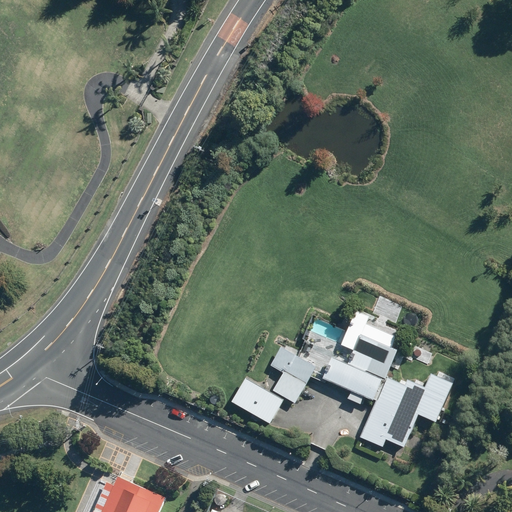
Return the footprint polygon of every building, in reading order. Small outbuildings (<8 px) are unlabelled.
[(375,401),(379,403),(362,439),(384,449),(387,441),(404,449),(429,398),(388,378),(399,354),(375,343),(368,358),(357,353),(350,368),(335,360),(325,381),(352,394),(349,401),(361,406),(365,399),(374,403),(375,401)] [(279,384),(275,392),(296,405),(317,370),(283,349),(272,367),(285,375),(282,381),(278,378),(276,382),(279,384)] [(184,386),(166,377),(162,385),(180,394),(184,386)] [(245,379),(231,404),(270,426),(284,401),(245,379)] [(160,511),(166,500),(119,479),(115,487),(108,484),(95,511),(160,511)] [(206,502),(201,511),(219,511),(221,509),(206,502)]
